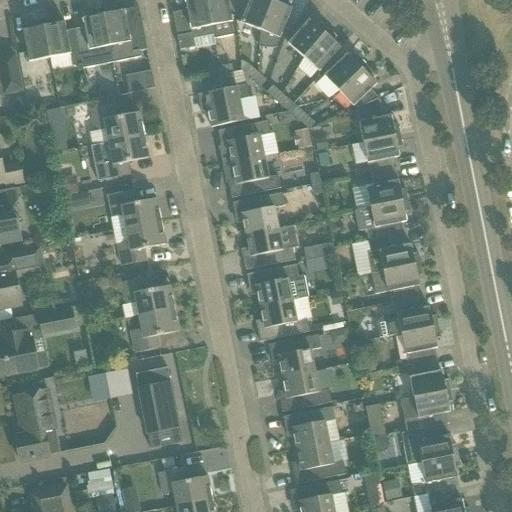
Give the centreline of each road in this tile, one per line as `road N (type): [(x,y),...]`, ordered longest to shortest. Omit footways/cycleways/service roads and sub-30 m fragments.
road 1 (residential): [(251,511),(152,0)]
road 2 (residential): [(421,75),(499,511)]
road 3 (tertiary): [(511,379),(445,48)]
road 4 (residential): [(315,0),(421,75)]
